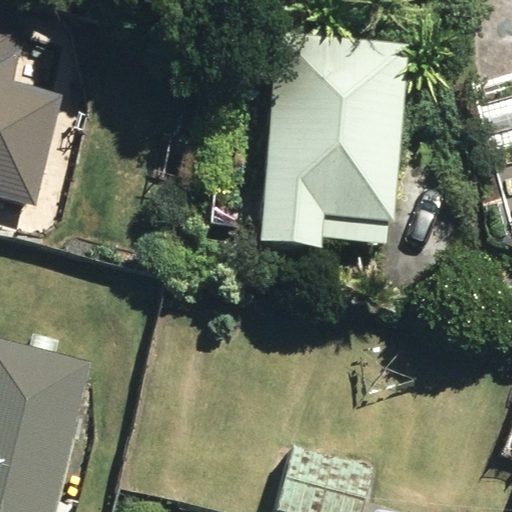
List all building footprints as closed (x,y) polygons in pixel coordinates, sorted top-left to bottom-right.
[(0,205),(42,216),(66,105),(18,94),(31,34),(0,26),(0,205)] [(287,46),(270,257),(329,261),(330,248),(393,253),(394,234),(403,234),(418,56),(287,46)] [(423,94),(425,123),(441,122),(441,92),(423,94)] [(62,346),(30,338),(27,352),(59,359),(62,346)] [(0,511),(62,511),(98,369),(0,345),(0,511)] [(285,511),(367,511),(377,473),(301,454),(285,511)]
